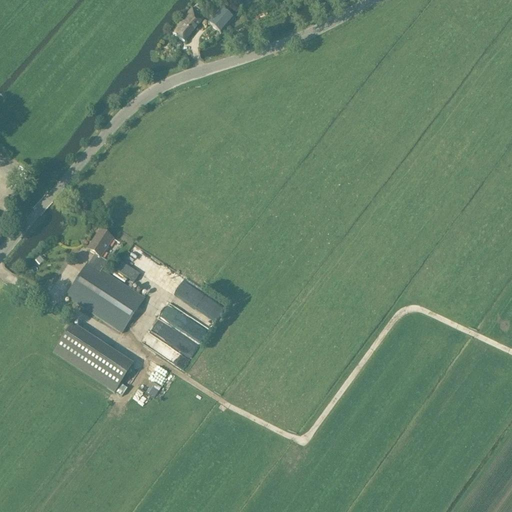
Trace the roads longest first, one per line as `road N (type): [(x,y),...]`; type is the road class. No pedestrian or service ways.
road 1 (track): [(0,273),(303,442),(403,306),(422,305),(511,346)]
road 2 (unclassified): [(369,0),(155,90),(122,116),(0,255)]
